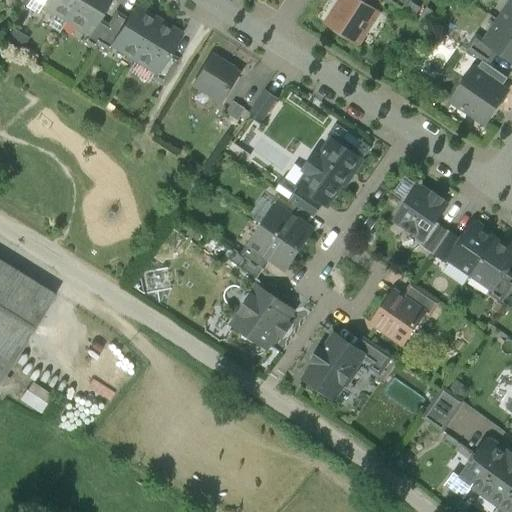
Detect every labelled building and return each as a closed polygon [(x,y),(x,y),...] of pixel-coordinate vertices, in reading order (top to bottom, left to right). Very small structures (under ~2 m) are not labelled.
[(48,0),(43,9),(54,16),(56,14),(66,20),(78,0),(48,0)] [(78,0),(66,20),(77,27),(76,29),(86,35),(87,36),(97,20),(109,0),(78,0)] [(360,0),(341,0),(325,25),(359,47),(381,13),(379,12),(360,0)] [(360,0),(379,12),(385,2),(382,0),(360,0)] [(411,0),(410,0),(382,0),(385,2),(403,13),(411,0)] [(511,3),(499,22),(511,30),(511,3)] [(127,21),(111,46),(112,47),(134,60),(156,22),(134,9),(127,21)] [(127,21),(116,14),(108,27),(97,45),(109,52),(112,47),(111,46),(127,21)] [(97,20),(87,36),(86,35),(82,42),(94,49),(97,45),(108,27),(97,20)] [(179,36),(156,22),(134,60),(156,73),(156,74),(168,55),(179,36)] [(511,30),(499,22),(485,42),(484,43),(498,52),(511,62),(511,30)] [(24,43),(11,35),(4,46),(17,54),(24,43)] [(485,42),(477,37),(467,51),(483,62),(489,65),(498,52),(484,43),(485,42)] [(178,61),(168,55),(156,74),(156,73),(153,78),(164,85),(178,61)] [(241,75),(210,56),(192,86),(223,105),(241,75)] [(483,62),(476,72),(485,77),(491,67),(489,65),(483,62)] [(508,79),(491,67),(485,77),(501,89),(508,79)] [(476,72),(475,71),(454,102),(485,123),(506,92),(501,89),(485,77),(476,72)] [(266,90),(250,113),(263,122),(279,99),(266,90)] [(332,140),(319,158),(315,155),(304,171),(309,174),(299,187),(300,187),(324,205),(328,207),(347,178),(350,180),(363,161),(332,140)] [(433,196),(418,186),(395,221),(423,240),(424,241),(437,223),(448,206),(442,202),(443,200),(434,193),(433,196)] [(324,205),(300,187),(291,201),(303,209),(315,218),(324,205)] [(291,201),(280,193),(273,204),(276,206),(276,205),(296,219),(303,209),(291,201)] [(296,219),(276,205),(276,206),(263,225),(301,251),(314,232),(296,219)] [(437,223),(424,241),(423,240),(420,245),(434,255),(450,232),(437,223)] [(461,240),(448,260),(449,260),(471,276),(495,240),(485,232),(484,228),(477,224),(472,225),(461,240)] [(301,251),(263,225),(249,245),(269,259),(287,271),(301,251)] [(450,232),(434,255),(446,263),(449,260),(448,260),(461,240),(450,232)] [(495,240),(471,276),(493,291),(494,291),(507,272),(511,265),(511,247),(510,247),(506,247),(495,240)] [(269,259),(249,245),(242,255),(262,269),(269,259)] [(242,258),(234,253),(228,262),(257,283),(264,273),(262,272),(242,258)] [(54,296),(0,261),(0,356),(12,364),(54,296)] [(511,275),(507,272),(494,291),(493,291),(491,295),(503,303),(511,289),(511,275)] [(440,303),(412,284),(403,297),(426,313),(425,314),(430,317),(440,303)] [(293,312),(262,291),(255,300),(252,298),(241,313),(245,315),(238,325),(244,329),(245,334),(250,337),(255,336),(269,346),(293,312)] [(394,292),(372,324),(403,345),(425,314),(426,313),(403,297),(394,292)] [(355,349),(335,335),(334,337),(325,350),(322,348),(313,362),(315,364),(306,377),(305,378),(306,379),(335,399),(336,398),(345,384),(347,385),(356,372),(354,371),(364,357),(365,356),(363,355),(355,349)] [(392,358),(363,338),(355,349),(363,355),(365,356),(364,357),(374,364),(370,368),(380,375),(392,358)] [(0,382),(12,364),(0,356),(0,382)] [(30,381),(19,398),(39,412),(51,395),(30,381)] [(444,389),(423,418),(443,432),(464,402),(444,389)] [(488,442),(478,455),(474,456),(470,462),(470,467),(462,478),(454,473),(445,486),(464,500),(473,488),(480,493),(507,456),(499,450),(499,446),(492,442),(488,442)] [(507,456),(480,493),(500,508),(511,491),(511,455),(509,454),(507,456)] [(511,511),(511,491),(500,508),(505,511),(511,511)]
